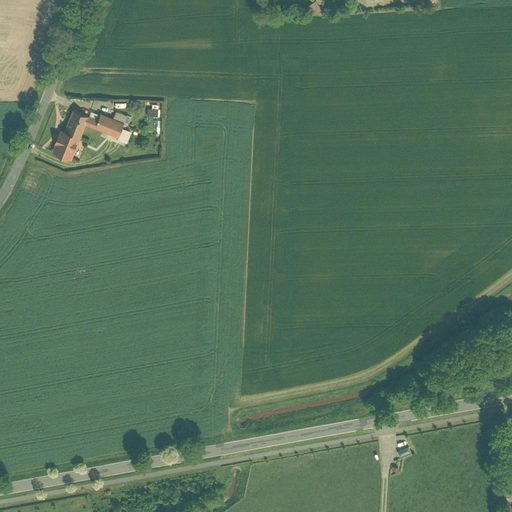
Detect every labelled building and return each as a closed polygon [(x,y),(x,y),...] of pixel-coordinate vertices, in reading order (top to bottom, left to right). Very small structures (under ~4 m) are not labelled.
[(315,0),(308,3),(312,12),(319,9),(315,0)] [(147,114),(158,114),(159,106),(148,106),(147,114)] [(86,115),(69,108),(61,128),(58,128),(49,152),(68,160),(82,125),(115,139),(115,140),(125,144),(129,132),(120,128),(124,116),(114,112),(111,119),(88,110),(86,115)] [(80,157),(84,144),(78,142),(73,154),(80,157)] [(406,447),(396,452),(399,457),(409,453),(406,447)]
